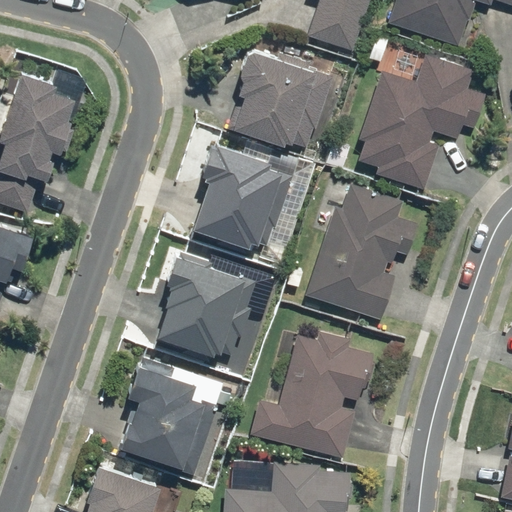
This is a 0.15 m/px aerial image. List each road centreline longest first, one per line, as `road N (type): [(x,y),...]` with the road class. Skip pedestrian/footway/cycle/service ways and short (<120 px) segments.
road 1 (residential): [(9,0),(101,24),(131,43),(148,83),(144,124),(13,511)]
road 2 (residential): [(420,511),(430,416),(483,257),(511,208)]
